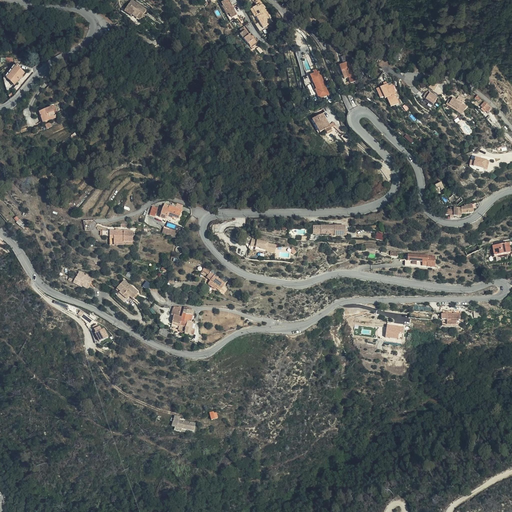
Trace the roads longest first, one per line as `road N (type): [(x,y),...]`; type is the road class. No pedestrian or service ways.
road 1 (tertiary): [(0,230),(54,293),(137,337),(190,354),(242,331),(300,325),(352,300),(494,297),(503,288),(497,281),(451,288),(346,272),(298,283),(250,276),(208,242),(202,225),(214,215),(349,211),(385,201),(394,170),(352,124),(354,115)]
road 2 (tertiary): [(354,115),(370,115),(416,166),(428,216),(467,220),(511,190)]
road 3 (tertiary): [(6,0),(84,14),(96,30),(0,109)]
road 4 (residential): [(268,0),(318,49),(354,115)]
road 5 (unknown): [(214,215),(205,194),(179,183),(113,206)]
